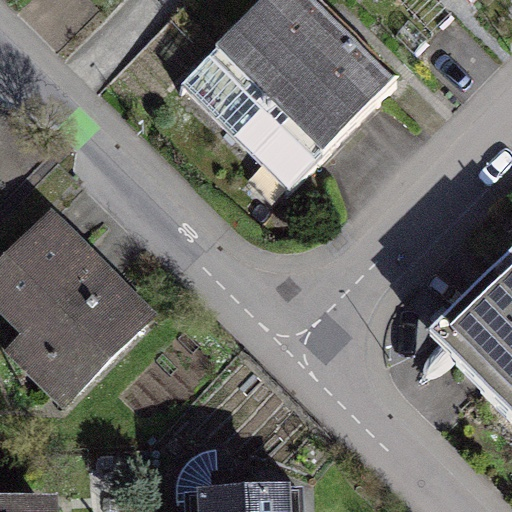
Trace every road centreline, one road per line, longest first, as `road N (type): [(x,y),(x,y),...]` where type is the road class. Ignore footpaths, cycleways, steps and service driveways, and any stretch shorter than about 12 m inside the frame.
road 1 (residential): [(289,353),(0,54)]
road 2 (residential): [(511,125),(289,353)]
road 3 (residential): [(452,511),(289,353)]
